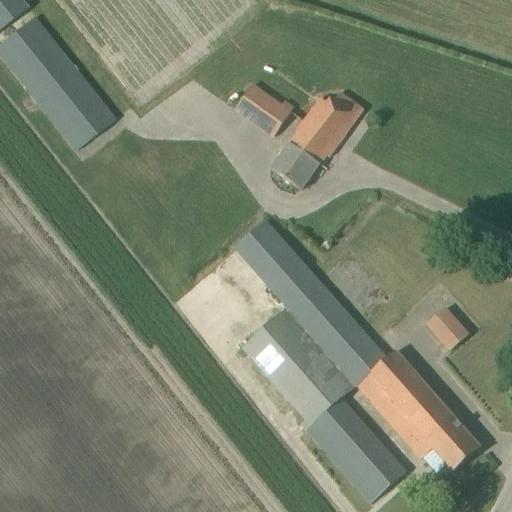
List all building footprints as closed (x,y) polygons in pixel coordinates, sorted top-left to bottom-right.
[(0,0),(0,31),(29,10),(21,0),(0,0)] [(115,122),(102,107),(34,19),(0,45),(0,56),(76,153),(115,122)] [(274,138),(286,122),(295,109),(285,101),(282,106),(253,86),(235,111),(274,138)] [(363,111),(345,97),(339,93),(329,106),(322,101),(272,171),(301,192),(326,158),(328,159),(329,158),(363,111)] [(386,360),(296,258),(265,223),(235,249),(286,308),(240,348),(305,421),(301,425),(371,505),(406,474),(341,401),(356,387),(421,461),(433,451),(454,474),(481,450),(395,352),(386,360)] [(451,352),(470,335),(446,308),(426,325),(451,352)]
